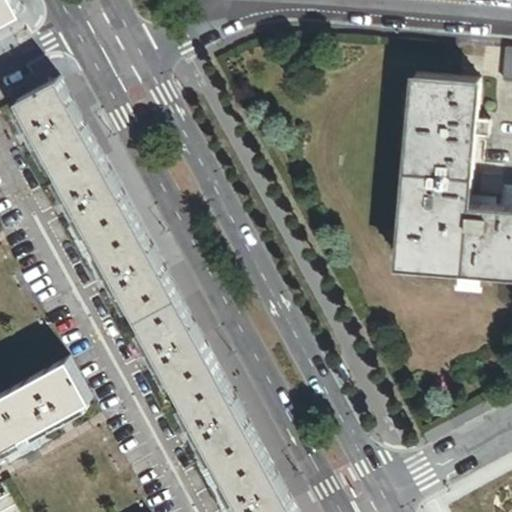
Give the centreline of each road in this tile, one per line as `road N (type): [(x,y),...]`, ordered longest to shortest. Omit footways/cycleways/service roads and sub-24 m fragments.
road 1 (primary): [(383,494),(145,60)]
road 2 (primary): [(106,82),(342,511)]
road 3 (residential): [(511,20),(290,1),(219,17),(145,60)]
road 4 (secondary): [(511,424),(383,494)]
